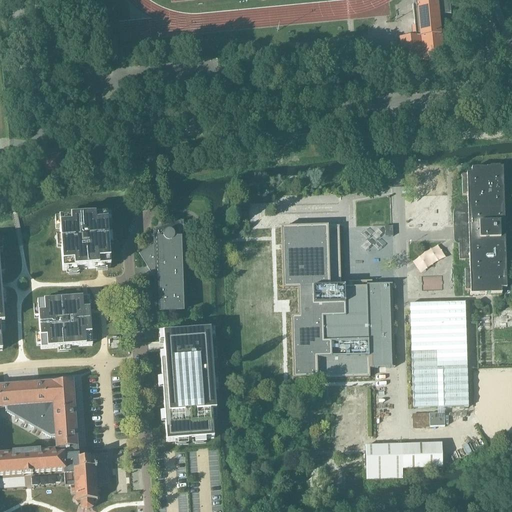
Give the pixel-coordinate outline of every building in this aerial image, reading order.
[(412,5),(415,37),(399,38),(402,63),(444,59),(442,34),(441,34),(439,15),(451,14),(449,0),(429,0),(429,4),(412,5)] [(62,153),(41,155),(43,177),(64,175),(62,153)] [(444,167),(420,166),(420,175),(444,176),(444,167)] [(453,216),(453,226),(461,226),(462,240),(458,240),(459,261),(469,261),(469,270),(464,270),(465,291),(470,291),(470,296),(501,295),(501,290),(511,290),(511,269),(506,269),(504,225),(509,225),(508,174),(503,174),(502,169),(471,170),(471,175),(461,175),(462,196),(467,196),(467,205),(463,205),(461,205),(460,206),(459,206),(458,207),(457,208),(456,209),(455,210),(454,211),(453,213),(453,214),(453,215),(453,216)] [(106,216),(59,220),(63,270),(110,267),(106,216)] [(155,298),(158,299),(158,312),(184,311),(183,305),(186,305),(183,221),(153,230),(154,247),(140,255),(152,274),(155,274),(155,298)] [(385,237),(393,237),(392,227),(385,227),(385,237)] [(294,229),(281,229),(283,291),(298,290),(298,319),(291,319),(293,380),(369,378),(369,369),(394,368),(392,287),(392,286),(367,287),(367,283),(348,283),(349,290),(344,290),(344,288),(340,288),(339,228),(319,228),(294,229)] [(44,302),(38,302),(38,307),(38,312),(39,313),(39,316),(39,318),(40,326),(40,335),(40,338),(41,340),(41,344),(41,346),(41,349),(48,349),(55,348),(57,348),(62,348),(66,347),(67,347),(68,347),(78,346),(86,346),(92,345),(92,340),(91,335),(91,334),(91,331),(91,329),(90,322),(90,314),(89,312),(89,310),(89,301),(88,298),(84,299),(82,299),(74,299),(67,300),(63,300),(56,301),(52,301),(44,302)] [(410,305),(413,410),(468,408),(465,303),(410,305)] [(145,318),(145,320),(146,325),(154,324),(153,313),(145,313),(145,318)] [(205,332),(163,335),(164,347),(165,362),(161,362),(164,400),(167,442),(213,438),(211,412),(215,411),(209,331),(205,332)] [(80,460),(78,461),(73,382),(0,387),(0,476),(22,475),(22,476),(28,476),(33,476),(33,474),(63,472),(65,488),(70,487),(71,495),(75,494),(75,497),(72,501),(78,506),(81,503),(81,510),(87,511),(92,509),(92,502),(95,504),(100,499),(97,496),(96,493),(100,493),(100,485),(108,484),(107,464),(98,465),(98,460),(93,460),(94,461),(89,461),(89,460),(87,460),(87,459),(80,460)] [(429,415),(429,428),(445,427),(444,414),(429,415)] [(401,446),(365,447),(366,455),(366,481),(402,480),(402,471),(442,469),(441,445),(401,446)]
